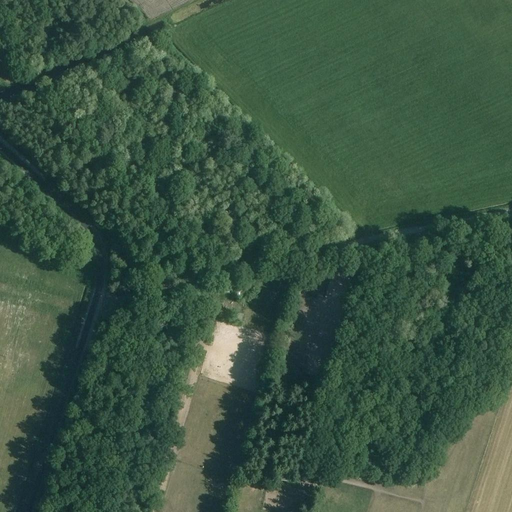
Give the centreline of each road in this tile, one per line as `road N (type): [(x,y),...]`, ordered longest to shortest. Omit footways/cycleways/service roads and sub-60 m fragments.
road 1 (track): [(511,211),(95,300)]
road 2 (unclassified): [(29,511),(103,256),(84,222),(0,146)]
